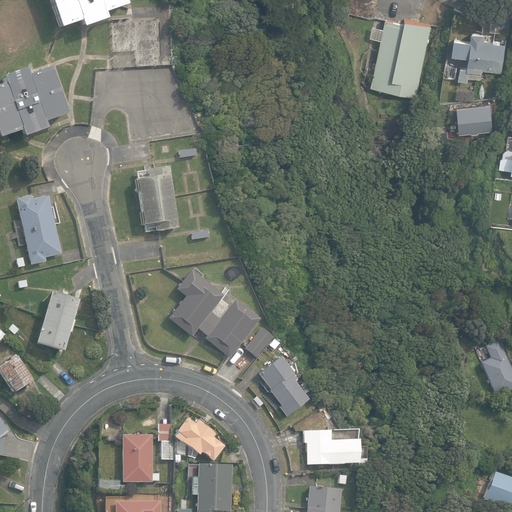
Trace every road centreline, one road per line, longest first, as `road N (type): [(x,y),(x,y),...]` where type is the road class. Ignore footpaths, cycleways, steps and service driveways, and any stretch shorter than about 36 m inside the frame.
road 1 (residential): [(83,162),(134,378)]
road 2 (residential): [(134,378),(194,384),(232,405),(261,451),(266,511)]
road 3 (residential): [(44,511),(47,470),(66,421),(88,397),(134,378)]
